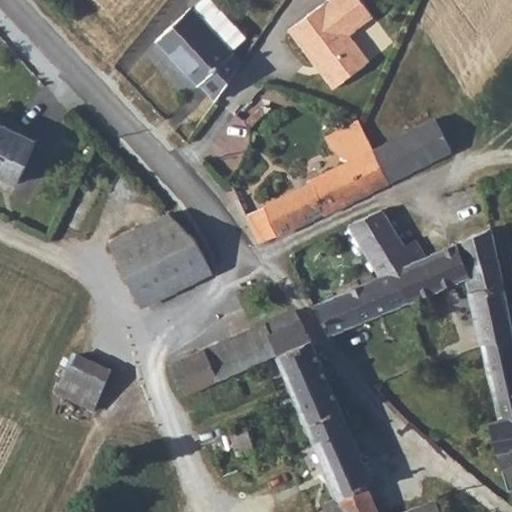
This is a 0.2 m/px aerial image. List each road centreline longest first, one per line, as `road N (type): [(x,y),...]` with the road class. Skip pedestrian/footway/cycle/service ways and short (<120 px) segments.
road 1 (residential): [(253,262),(11,0)]
road 2 (unknown): [(253,262),(368,193),(511,152)]
